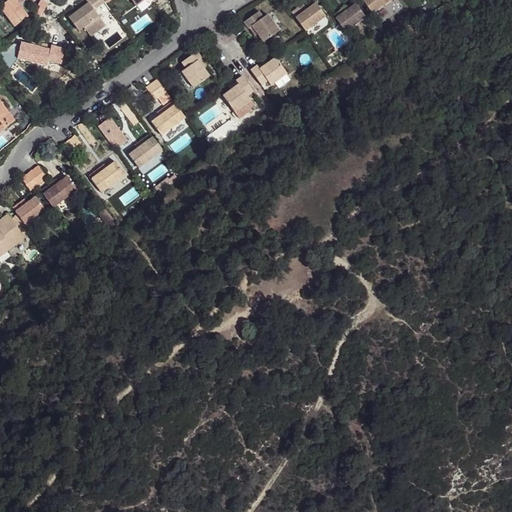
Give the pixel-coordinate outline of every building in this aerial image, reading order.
[(15,0),(8,0),(0,6),(14,27),(28,17),(22,9),(15,0)] [(15,0),(22,9),(26,7),(20,0),(15,0)] [(39,0),(33,13),(39,17),(46,4),(39,0)] [(104,1),(103,0),(86,0),(88,3),(69,16),(78,30),(83,26),(89,35),(104,24),(93,8),(104,1)] [(368,0),(366,2),(375,15),(395,0),(368,0)] [(296,18),(305,31),(326,16),(316,3),(296,18)] [(338,21),(347,34),(367,18),(358,6),(350,11),(338,21)] [(350,11),(347,8),(335,16),(338,21),(350,11)] [(245,21),(249,29),(254,26),(260,34),(265,42),(281,30),(269,14),(264,18),(259,11),(245,21)] [(285,27),(273,11),(269,14),(281,30),(285,27)] [(249,29),(256,36),(260,34),(254,26),(249,29)] [(31,47),(20,44),(16,60),(45,67),(46,63),(60,66),(63,49),(50,47),(49,51),(31,47)] [(203,70),(197,63),(202,59),(198,53),(181,63),(185,70),(181,73),(194,91),(210,79),(203,70)] [(203,70),(208,67),(202,59),(197,63),(203,70)] [(269,64),(261,70),(257,65),(251,70),(262,85),(268,81),(272,85),(288,74),(277,59),(269,64)] [(269,64),(265,59),(257,65),(261,70),(269,64)] [(194,91),(181,73),(177,78),(189,94),(194,91)] [(288,74),(272,85),(275,90),(291,79),(288,74)] [(243,76),(236,80),(240,85),(231,91),(223,96),(234,111),(250,100),(247,96),(254,92),(243,76)] [(148,87),(157,99),(168,91),(160,79),(148,87)] [(228,87),(231,91),(240,85),(236,80),(228,87)] [(238,118),(254,106),(250,100),(234,111),(238,118)] [(0,135),(0,136),(17,123),(0,101),(0,135)] [(176,101),(158,113),(162,117),(179,106),(176,101)] [(186,116),(179,106),(162,117),(153,124),(163,137),(188,119),(186,116)] [(127,141),(120,131),(108,140),(117,151),(127,141)] [(154,139),(150,135),(134,146),(137,150),(154,139)] [(86,148),(78,136),(67,144),(76,157),(86,148)] [(163,153),(154,139),(137,150),(129,155),(139,169),(163,153)] [(90,183),(100,196),(125,178),(114,164),(107,170),(91,182),(90,183)] [(107,170),(104,166),(88,178),(91,182),(107,170)] [(28,176),(37,188),(47,180),(38,168),(28,176)] [(28,176),(21,181),(30,193),(37,188),(28,176)] [(59,185),(44,197),(54,210),(76,192),(66,179),(59,185)] [(44,197),(59,185),(56,182),(41,193),(44,197)] [(16,215),(26,227),(46,212),(36,200),(27,206),(16,215)] [(16,215),(27,206),(24,202),(13,211),(16,215)] [(100,232),(103,236),(117,229),(118,231),(122,228),(108,211),(101,217),(108,225),(100,232)] [(0,234),(0,261),(26,240),(9,218),(0,224),(0,233),(0,234)] [(75,249),(82,246),(76,239),(70,243),(75,249)]
